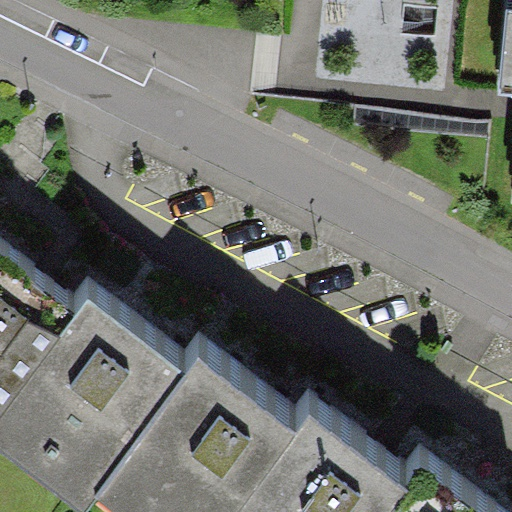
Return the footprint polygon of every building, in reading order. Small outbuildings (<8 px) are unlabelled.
[(511,0),(497,0),(489,93),(511,94),(511,99),(502,212),(511,213),(511,0)] [(0,383),(63,302),(0,254),(0,383)] [(91,476),(183,356),(81,278),(63,302),(0,383),(0,437),(76,495),(91,476)] [(214,511),(291,409),(196,338),(183,356),(91,476),(139,511),(214,511)] [(370,511),(403,468),(303,394),(291,409),(214,511),(370,511)] [(369,511),(509,511),(420,446),(403,468),(369,511)]
